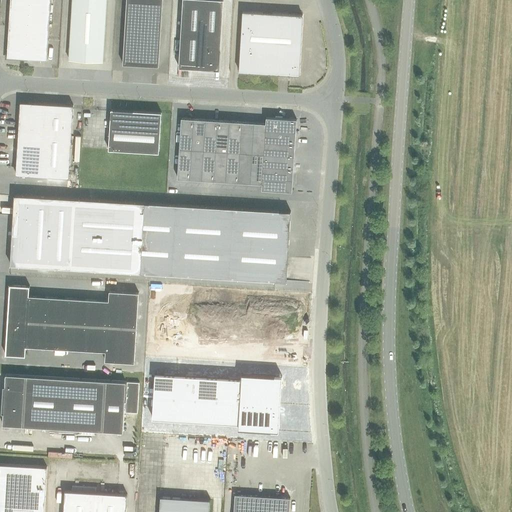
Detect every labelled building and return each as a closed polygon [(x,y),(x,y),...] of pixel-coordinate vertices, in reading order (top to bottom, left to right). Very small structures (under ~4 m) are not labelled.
[(51,0),(10,0),(7,57),(47,59),(51,0)] [(106,0),(72,0),(69,60),(103,62),(106,0)] [(126,0),(122,64),(158,66),(162,0),(126,0)] [(223,0),(222,0),(182,0),(178,67),(201,69),(200,70),(216,71),(216,70),(218,70),(223,0)] [(302,15),(243,11),(239,71),(299,75),(302,15)] [(73,105),(20,102),(19,126),(72,129),(73,105)] [(160,112),(111,109),(108,149),(157,152),(160,112)] [(266,123),(265,129),(296,131),(297,119),(266,117),(266,123)] [(181,118),(180,148),(192,149),(194,119),(181,118)] [(194,119),(192,149),(204,150),(206,119),(194,119)] [(206,119),(204,150),(216,150),(218,120),(206,119)] [(218,120),(216,150),(228,151),(230,121),(218,120)] [(230,121),(228,151),(240,152),(242,122),(230,121)] [(242,122),(240,152),(252,153),(254,123),(242,122)] [(254,123),(252,153),(264,154),(265,142),(265,129),(266,123),(254,123)] [(19,126),(18,150),(70,154),(72,129),(19,126)] [(265,129),(265,142),(295,143),(296,131),(265,129)] [(265,142),(264,154),(294,156),(295,143),(265,142)] [(180,148),(178,178),(190,179),(192,149),(180,148)] [(192,149),(190,179),(202,180),(204,150),(192,149)] [(70,154),(18,150),(16,175),(69,178),(70,154)] [(204,150),(202,180),(214,181),(216,150),(204,150)] [(216,150),(214,181),(226,181),(228,151),(216,150)] [(228,151),(226,181),(238,182),(240,152),(228,151)] [(240,152),(238,182),(250,183),(252,153),(240,152)] [(252,153),(250,183),(262,184),(262,178),(263,166),(264,154),(252,153)] [(264,154),(263,166),(294,168),(294,156),(264,154)] [(263,166),(262,178),(293,180),(294,168),(263,166)] [(262,184),(262,190),(292,192),(293,180),(262,178),(262,184)] [(15,195),(10,265),(287,281),(291,212),(15,195)] [(10,285),(9,302),(29,303),(29,295),(30,286),(10,285)] [(109,300),(107,326),(137,327),(139,293),(110,291),(109,300)] [(29,303),(27,321),(47,322),(49,297),(29,295),(29,303)] [(49,297),(47,322),(67,323),(69,298),(49,297)] [(69,298),(67,323),(87,324),(89,299),(69,298)] [(89,299),(87,324),(107,326),(109,300),(89,299)] [(160,299),(158,321),(201,324),(203,302),(160,299)] [(203,302),(201,324),(283,329),(283,318),(286,301),(246,299),(246,304),(203,302)] [(9,302),(8,319),(27,321),(29,303),(9,302)] [(8,319),(6,337),(26,338),(27,321),(8,319)] [(26,338),(26,346),(46,347),(47,322),(27,321),(26,338)] [(158,321),(157,343),(200,346),(201,324),(158,321)] [(47,322),(46,347),(66,349),(67,323),(47,322)] [(67,323),(66,349),(86,350),(87,324),(67,323)] [(87,324),(86,350),(106,351),(107,326),(87,324)] [(201,324),(200,346),(243,349),(243,354),(283,356),(282,340),(283,329),(201,324)] [(106,351),(105,361),(134,362),(137,327),(107,326),(106,351)] [(6,337),(5,354),(25,356),(26,346),(26,338),(6,337)] [(3,413),(3,425),(103,431),(106,381),(6,374),(5,386),(3,386),(1,413),(3,413)] [(155,374),(154,396),(176,397),(177,375),(155,374)] [(241,379),(240,401),(278,404),(279,393),(282,377),(242,374),(241,379)] [(198,377),(177,375),(176,397),(197,399),(198,377)] [(220,378),(198,377),(197,399),(218,400),(220,378)] [(241,379),(220,378),(218,400),(240,401),(241,379)] [(106,381),(103,431),(123,432),(124,408),(125,408),(125,412),(138,413),(139,383),(127,382),(126,403),(125,403),(126,382),(106,381)] [(154,396),(152,418),(174,420),(176,397),(154,396)] [(196,421),(197,399),(176,397),(174,420),(196,421)] [(217,422),(218,400),(197,399),(196,421),(217,422)] [(240,401),(218,400),(217,422),(239,424),(240,401)] [(278,404),(240,401),(239,424),(238,429),(279,432),(278,415),(278,404)] [(0,464),(0,511),(44,511),(47,467),(0,464)] [(64,491),(63,511),(94,511),(96,493),(64,491)] [(94,511),(125,511),(127,494),(96,493),(94,511)] [(235,494),(233,511),(289,511),(290,498),(235,494)] [(209,511),(210,500),(160,497),(159,511),(209,511)]
